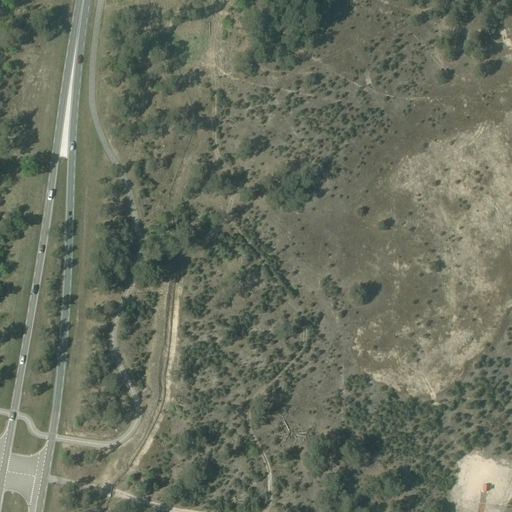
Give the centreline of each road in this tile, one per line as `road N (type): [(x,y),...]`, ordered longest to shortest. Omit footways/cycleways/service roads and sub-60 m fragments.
road 1 (primary): [(44,478),(64,359),(72,74)]
road 2 (primary): [(72,74),(3,471)]
